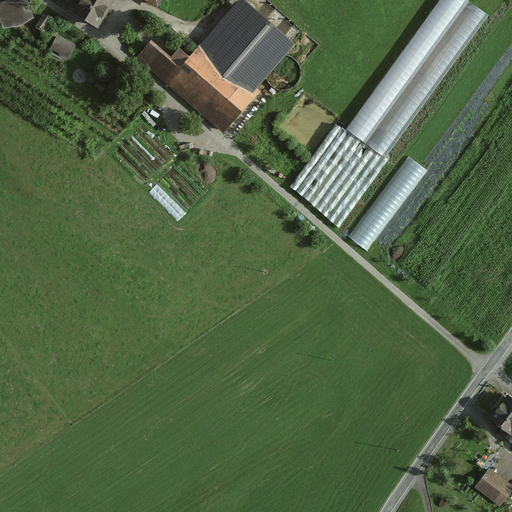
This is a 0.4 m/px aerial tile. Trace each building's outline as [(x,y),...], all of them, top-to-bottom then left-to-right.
[(27,0),(9,0),(0,3),(0,22),(3,31),(34,20),(27,0)] [(76,0),(68,16),(96,31),(111,1),(108,0),(76,0)] [(224,135),(260,93),(257,91),(296,46),(241,0),(240,0),(190,59),(179,50),(171,59),(151,43),(137,60),(224,135)] [(163,0),(141,0),(158,9),(163,0)] [(471,0),(435,0),(350,131),(336,122),(292,189),(339,219),(341,215),(346,219),(485,9),(471,0)] [(76,46),(58,36),(51,50),(69,59),(76,46)] [(511,402),(505,397),(486,422),(511,440),(511,402)] [(511,491),(511,485),(490,470),(477,488),(502,506),(511,491)]
